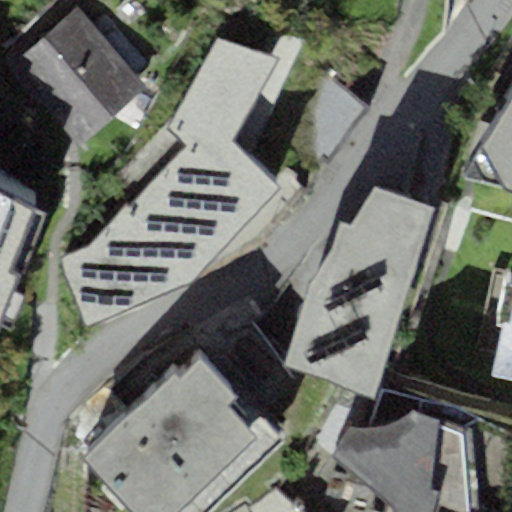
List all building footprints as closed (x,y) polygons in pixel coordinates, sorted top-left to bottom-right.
[(79,145),(146,87),(78,8),(11,65),(7,68),(37,102),(40,99),(79,145)] [(60,257),(86,326),(191,283),(279,183),(233,138),(281,56),(218,41),(165,131),(186,149),(133,206),(125,201),(87,245),(60,257)] [(505,188),(511,189),(511,96),(481,149),(505,188)] [(0,327),(46,214),(0,190),(0,327)] [(426,212),(375,190),(351,227),(341,224),(308,289),(284,365),(368,392),(426,212)] [(511,282),(494,372),(511,376),(511,282)] [(175,372),(83,459),(132,511),(206,511),(283,440),(205,357),(181,379),(175,372)] [(511,433),(457,403),(382,387),(366,424),(349,421),(329,455),(390,501),(391,511),(509,511),(511,487),(511,433)]
